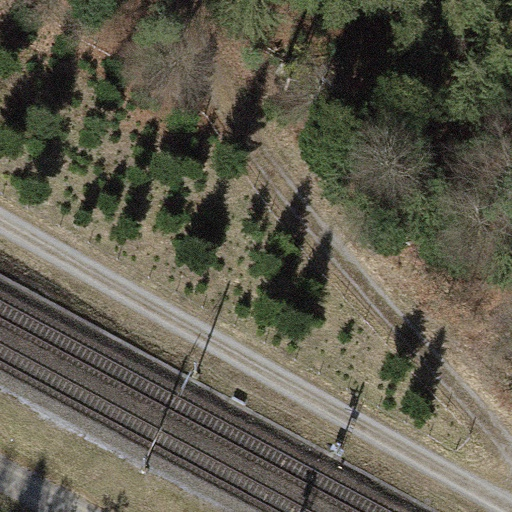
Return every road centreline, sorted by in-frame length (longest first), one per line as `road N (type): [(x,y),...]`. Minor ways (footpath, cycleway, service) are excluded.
road 1 (track): [(511,507),(0,219)]
road 2 (track): [(182,0),(213,74),(289,193),(511,450)]
